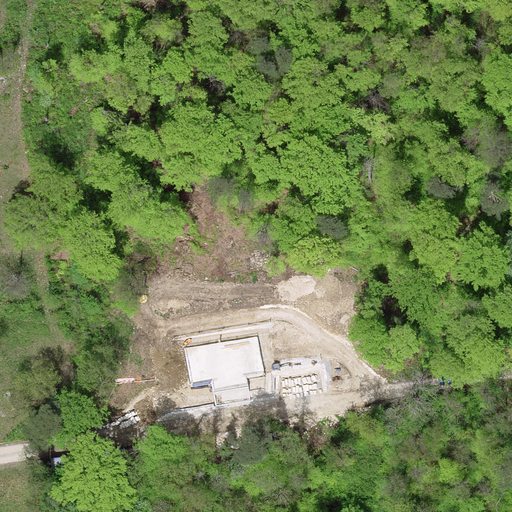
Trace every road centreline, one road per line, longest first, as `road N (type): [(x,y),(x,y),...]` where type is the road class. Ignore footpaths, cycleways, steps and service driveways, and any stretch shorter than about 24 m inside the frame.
road 1 (track): [(511,54),(240,138),(0,273)]
road 2 (track): [(511,374),(0,454)]
